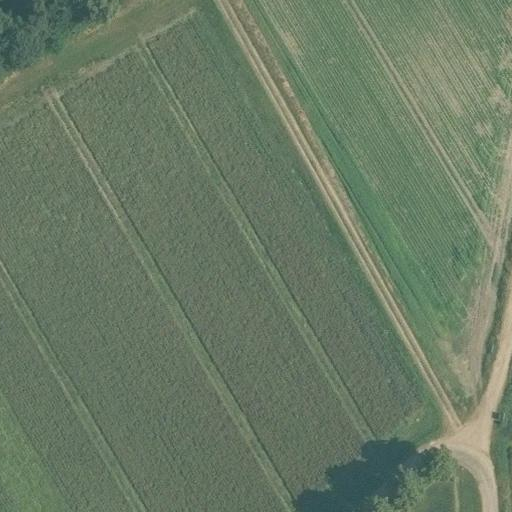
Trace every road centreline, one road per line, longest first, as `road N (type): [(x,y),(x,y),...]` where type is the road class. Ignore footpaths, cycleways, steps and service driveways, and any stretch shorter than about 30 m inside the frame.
road 1 (track): [(222,0),(462,426),(475,437),(486,426),(511,328)]
road 2 (unclassified): [(364,511),(452,438),(475,437),(488,469),(490,511)]
